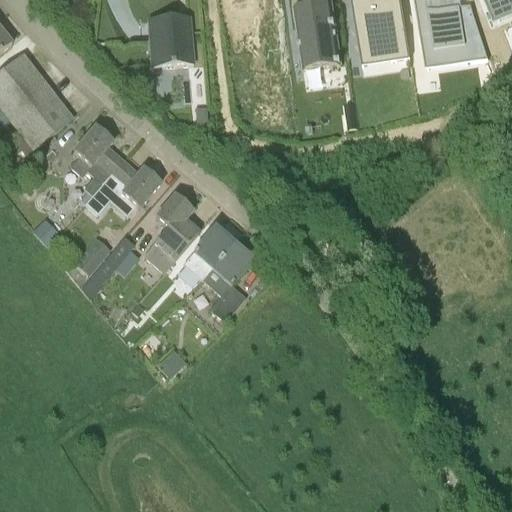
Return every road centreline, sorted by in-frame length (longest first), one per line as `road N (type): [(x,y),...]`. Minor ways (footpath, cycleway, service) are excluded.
road 1 (residential): [(334,313),(286,255),(104,94),(16,0)]
road 2 (unclassified): [(470,511),(334,313)]
